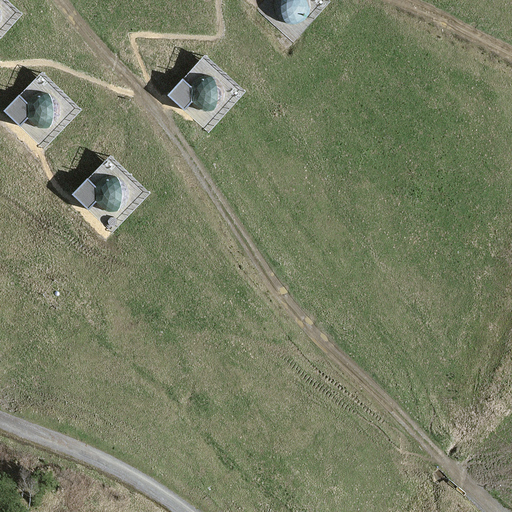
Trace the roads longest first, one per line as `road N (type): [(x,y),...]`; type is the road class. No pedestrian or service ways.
road 1 (track): [(495,511),(306,333),(151,104),(59,0)]
road 2 (track): [(0,420),(81,452),(183,511)]
road 3 (track): [(403,0),(511,51)]
